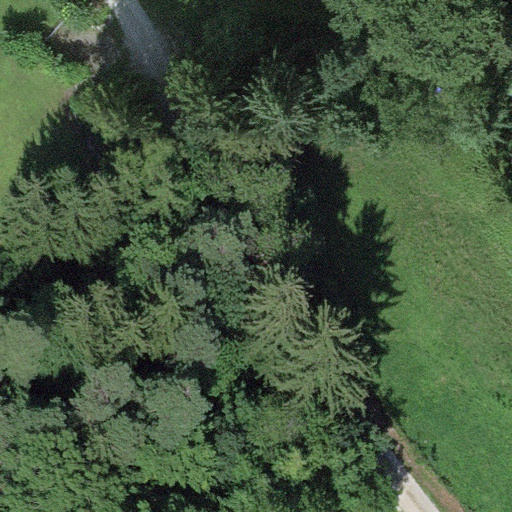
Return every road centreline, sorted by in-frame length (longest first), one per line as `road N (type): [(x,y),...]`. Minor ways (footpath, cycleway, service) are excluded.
road 1 (track): [(124,0),(225,177),(284,335),(432,511)]
road 2 (track): [(222,511),(233,362),(284,335)]
